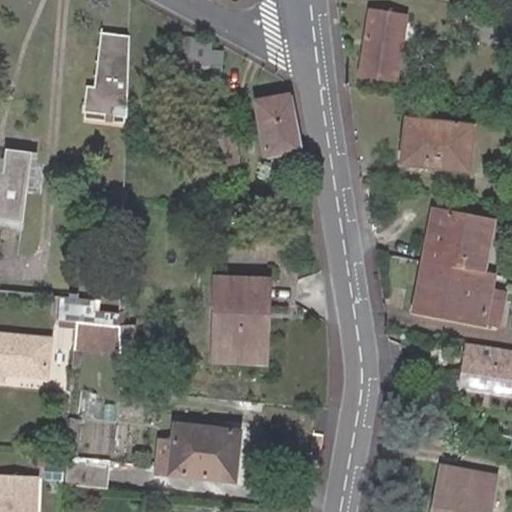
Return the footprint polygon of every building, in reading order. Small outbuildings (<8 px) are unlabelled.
[(393,81),(403,20),(370,14),(359,77),(393,81)] [(461,38),(504,45),(506,26),(464,19),(461,38)] [(126,111),(129,29),(100,28),(98,83),(85,82),(83,109),(126,111)] [(218,81),(221,54),(209,53),(210,41),(184,37),(178,76),(218,81)] [(201,124),(206,90),(176,87),(173,120),(201,124)] [(300,152),(289,98),(256,105),(267,159),(300,152)] [(409,140),(408,163),(464,166),(465,122),(402,119),(400,140),(409,140)] [(214,142),(221,167),(238,164),(232,138),(229,139),(227,128),(219,130),(220,141),(214,142)] [(399,162),(408,163),(409,140),(400,140),(399,162)] [(26,193),(34,194),(37,152),(4,149),(4,159),(29,161),(26,193)] [(22,222),(26,193),(29,161),(4,159),(2,175),(0,174),(0,237),(0,238),(1,227),(1,221),(22,222)] [(424,210),(415,259),(476,271),(485,222),(463,218),(462,222),(456,220),(457,216),(424,210)] [(22,229),(22,222),(1,221),(1,227),(22,229)] [(476,271),(415,259),(405,310),(473,324),(488,326),(494,295),(477,292),(482,272),(476,271)] [(263,307),(268,307),(269,278),(215,278),(215,305),(221,305),(219,348),(261,349),(263,307)] [(97,303),(54,299),(55,322),(75,326),(105,327),(119,328),(120,314),(97,313),(97,303)] [(267,362),(268,307),(263,307),(261,349),(219,348),(221,305),(215,305),(214,360),(267,362)] [(75,326),(73,351),(102,356),(105,327),(75,326)] [(0,372),(41,375),(42,337),(0,335),(0,372)] [(511,393),(511,353),(467,345),(459,384),(511,393)] [(423,408),(417,443),(442,448),(448,413),(423,408)] [(78,423),(66,422),(64,456),(76,457),(78,423)] [(153,473),(167,474),(232,481),(236,430),(170,425),(170,437),(156,436),(153,473)] [(64,456),(62,484),(105,488),(107,460),(76,457),(64,456)] [(445,510),(444,511),(479,511),(486,477),(485,476),(442,469),(435,508),(445,510)] [(25,511),(26,505),(34,505),(35,478),(0,476),(0,511),(25,511)] [(479,511),(489,511),(497,478),(486,477),(479,511)] [(134,511),(135,498),(121,497),(120,511),(134,511)] [(172,511),(172,500),(135,498),(134,511),(172,511)]
